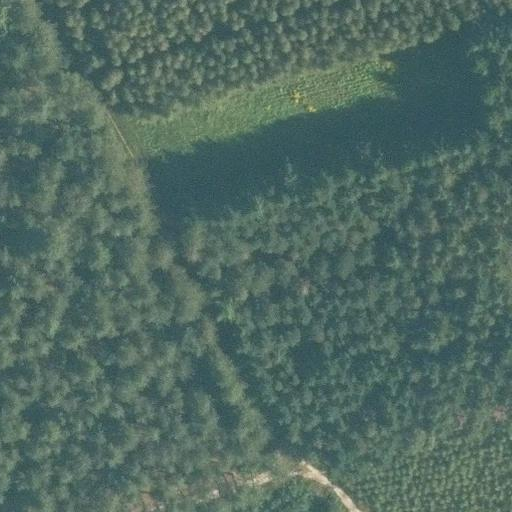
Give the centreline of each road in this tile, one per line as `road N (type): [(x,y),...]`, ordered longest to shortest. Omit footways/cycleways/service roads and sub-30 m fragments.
road 1 (track): [(47,0),(287,459)]
road 2 (track): [(144,511),(280,470),(287,459)]
